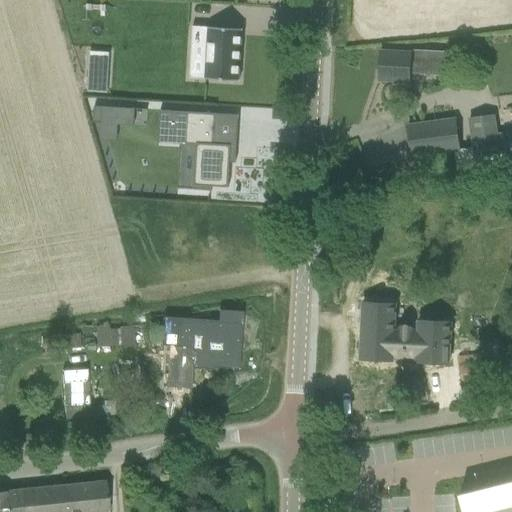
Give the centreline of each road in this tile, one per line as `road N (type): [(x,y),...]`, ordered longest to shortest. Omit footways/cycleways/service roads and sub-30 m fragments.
road 1 (tertiary): [(295,436),(316,0)]
road 2 (unclassified): [(295,436),(0,475)]
road 3 (track): [(53,314),(254,277),(302,279)]
